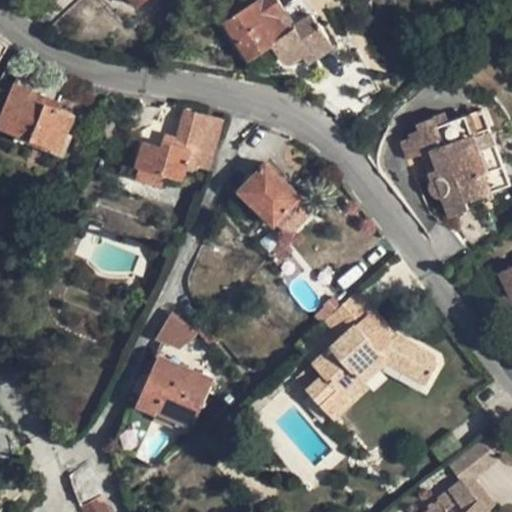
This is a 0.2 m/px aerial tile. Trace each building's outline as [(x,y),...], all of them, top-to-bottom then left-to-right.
[(330,38),(313,14),(296,25),(278,0),(260,0),(226,23),(250,59),(274,43),(285,62),(289,62),(293,62),(296,60),(304,56),(330,38)] [(287,0),(282,4),(296,25),(313,14),(304,0),(287,0)] [(0,59),(9,45),(0,37),(0,59)] [(336,47),(330,38),(304,56),(309,64),(336,47)] [(436,59),(443,54),(434,39),(424,45),(428,52),(431,51),(436,59)] [(58,90),(18,74),(0,120),(0,126),(62,149),(75,115),(51,105),(58,90)] [(209,167),(222,119),(185,109),(178,137),(166,134),(162,146),(144,142),(137,166),(139,166),(165,173),(183,178),(187,161),(209,167)] [(401,141),(408,159),(431,150),(439,169),(430,173),(432,180),(431,182),(431,186),(431,189),(432,192),(436,196),(443,196),(449,215),(468,208),(466,202),(511,185),(483,109),(449,121),(445,112),(434,115),(435,117),(418,123),(420,130),(409,133),(411,137),(401,141)] [(302,195),(267,162),(241,190),(276,223),(302,195)] [(165,173),(139,166),(136,178),(162,185),(165,173)] [(511,267),(499,274),(510,298),(511,297),(511,267)] [(358,290),(324,319),(341,338),(312,363),(323,374),(307,389),(320,404),(337,389),(330,382),(347,365),(363,382),(387,361),(427,383),(439,362),(435,360),(435,359),(435,357),(433,354),(399,335),(398,334),(392,339),(382,327),(383,326),(371,312),(375,309),(358,290)] [(398,334),(375,309),(371,312),(383,326),(382,327),(392,339),(398,334)] [(198,333),(173,312),(158,337),(181,348),(198,333)] [(223,334),(203,313),(191,325),(194,328),(212,345),(223,334)] [(214,380),(158,355),(137,404),(157,412),(158,408),(190,421),(195,423),(214,380)] [(323,374),(312,363),(296,378),(307,389),(323,374)] [(363,382),(347,365),(330,382),(337,389),(320,404),(323,407),(333,419),(368,387),(363,382)] [(190,421),(158,408),(157,412),(188,427),(190,421)] [(463,444),(451,430),(431,447),(442,461),(463,444)] [(499,459),(482,438),(449,464),(458,476),(460,479),(461,480),(463,479),(467,484),(474,478),(499,459)] [(491,511),(487,507),(479,498),(486,492),(474,478),(467,484),(463,479),(461,480),(438,499),(446,508),(445,511),(491,511)] [(494,501),(486,492),(479,498),(487,507),(494,501)] [(108,511),(100,496),(81,506),(83,511),(108,511)] [(445,511),(446,508),(438,499),(429,506),(430,509),(425,511),(445,511)]
